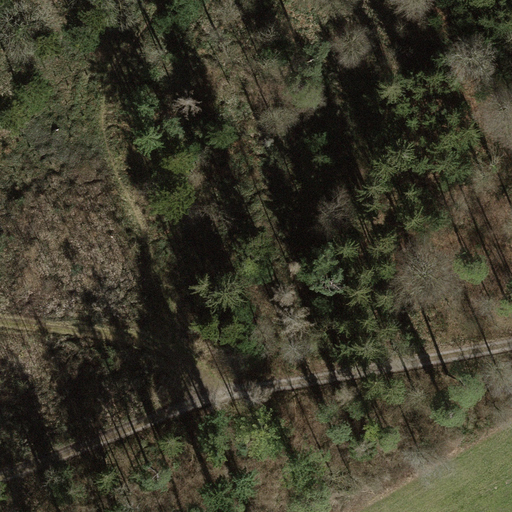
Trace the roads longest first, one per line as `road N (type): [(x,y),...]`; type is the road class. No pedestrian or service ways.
road 1 (track): [(0,476),(205,398),(511,340)]
road 2 (track): [(185,358),(103,138),(110,78),(163,0)]
road 3 (track): [(0,321),(155,342),(185,358),(205,398)]
